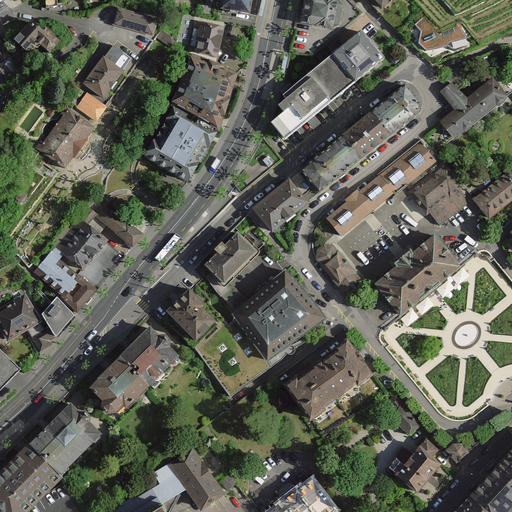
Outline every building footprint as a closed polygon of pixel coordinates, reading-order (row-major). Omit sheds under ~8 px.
[(227,0),(224,9),(256,15),(258,0),(227,0)] [(343,0),(341,0),(308,0),(304,26),(337,32),(343,0)] [(375,0),(386,10),(396,0),(375,0)] [(152,36),(156,20),(116,10),(112,25),(152,36)] [(463,22),(438,31),(433,15),(418,20),(428,50),(468,36),(463,22)] [(34,22),(17,43),(32,55),(37,49),(40,51),(42,48),(50,54),(59,42),(47,32),(34,22)] [(228,31),(203,25),(202,33),(199,32),(195,48),(198,49),(197,55),(221,61),(228,31)] [(370,34),(339,58),(362,87),(393,63),(370,34)] [(0,40),(0,88),(23,73),(12,57),(0,40)] [(128,56),(116,48),(85,86),(105,102),(128,74),(120,67),(128,56)] [(243,76),(196,57),(173,106),(178,109),(224,136),(228,121),(231,122),(237,102),(243,76)] [(288,115),(275,125),(290,144),(362,87),(339,58),(289,98),(292,102),(283,109),(288,115)] [(458,112),(443,124),(460,145),(511,102),(511,97),(497,80),(472,100),(457,82),(443,94),(458,112)] [(411,88),(378,115),(398,139),(423,118),(426,110),(420,98),(411,88)] [(99,125),(111,109),(90,94),(79,110),(99,125)] [(178,109),(148,160),(194,187),(224,136),(178,109)] [(99,132),(70,110),(45,142),(38,150),(69,172),(78,161),(84,161),(92,148),(92,143),(99,132)] [(378,115),(348,140),(368,164),(398,139),(378,115)] [(348,140),(306,175),(326,199),(368,164),(348,140)] [(420,140),(327,217),(345,239),(405,190),(427,217),(432,213),(441,225),(455,213),(471,201),(420,140)] [(511,169),(475,200),(489,218),(511,199),(511,169)] [(293,181),(257,210),(279,237),(315,208),(293,181)] [(86,209),(124,256),(144,231),(125,217),(102,202),(96,211),(86,209)] [(53,243),(98,286),(124,256),(86,209),(78,216),(53,243)] [(396,266),(375,284),(401,316),(431,292),(460,268),(434,235),(413,253),(410,249),(393,263),(396,266)] [(221,258),(208,269),(229,292),(264,260),(243,236),(229,249),(227,246),(218,254),(221,258)] [(53,243),(34,270),(58,292),(75,310),(98,286),(53,243)] [(338,250),(332,246),(324,245),(317,251),(316,261),(319,266),(348,301),(350,299),(359,292),(367,285),(338,250)] [(293,273),(234,318),(235,319),(271,366),(272,368),(331,323),(293,273)] [(205,297),(189,284),(167,306),(196,332),(215,312),(203,300),(205,297)] [(25,291),(0,305),(0,326),(7,339),(28,334),(46,322),(25,291)] [(42,310),(46,322),(57,336),(56,330),(75,310),(58,292),(42,310)] [(271,366),(235,319),(229,322),(224,317),(217,325),(219,328),(206,339),(204,337),(196,346),(230,395),(271,366)] [(46,322),(28,334),(39,350),(53,342),(52,338),(57,336),(46,322)] [(155,392),(185,363),(156,333),(126,362),(155,392)] [(347,333),(282,377),(310,417),(326,405),(325,403),(373,370),(347,333)] [(0,382),(21,364),(11,355),(0,343),(0,382)] [(121,425),(155,392),(126,362),(92,394),(121,425)] [(401,402),(396,394),(387,400),(393,407),(388,412),(409,433),(421,423),(401,402)] [(106,431),(72,396),(31,436),(65,471),(106,431)] [(65,471),(31,436),(0,467),(0,509),(1,511),(3,511),(23,511),(25,511),(65,471)] [(419,441),(396,469),(418,490),(441,460),(434,453),(439,447),(426,436),(419,441)] [(450,442),(444,447),(456,462),(468,452),(462,445),(453,444),(453,445),(450,442)] [(186,486),(202,508),(237,482),(232,472),(218,481),(193,444),(155,475),(161,485),(118,511),(140,511),(163,499),(186,486)] [(511,452),(455,511),(510,511),(508,510),(511,505),(511,452)] [(312,474),(266,508),(269,511),(332,511),(338,507),(312,474)] [(171,511),(163,499),(140,511),(171,511)]
